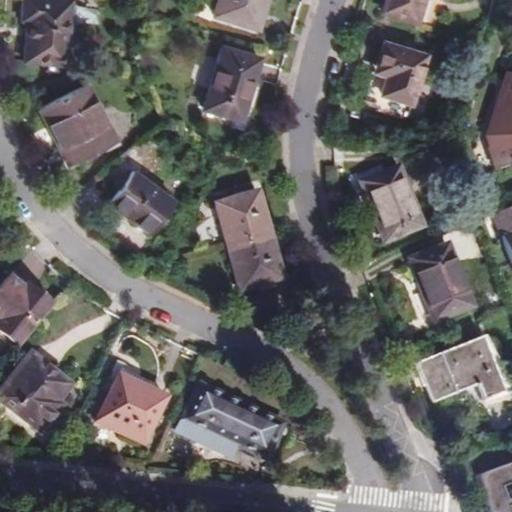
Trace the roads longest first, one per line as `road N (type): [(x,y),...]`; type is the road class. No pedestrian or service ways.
road 1 (residential): [(377,511),(336,417),(303,377),(110,277),(60,239),(18,185),(0,146)]
road 2 (residential): [(423,511),(346,343),(306,211),(307,129),(335,0)]
road 3 (residential): [(260,511),(0,477)]
